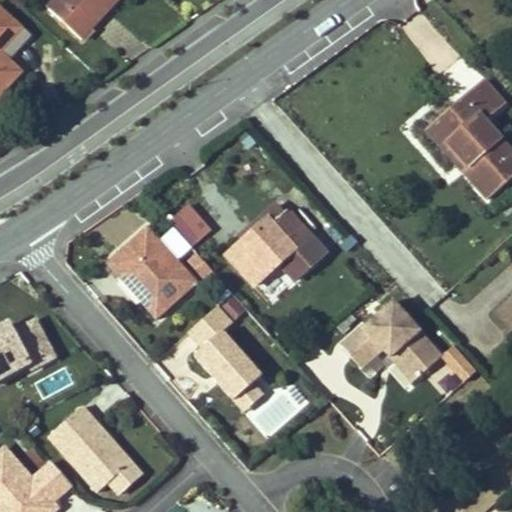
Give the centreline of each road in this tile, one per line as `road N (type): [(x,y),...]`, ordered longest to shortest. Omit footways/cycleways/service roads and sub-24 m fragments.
road 1 (tertiary): [(355,0),(30,230)]
road 2 (residential): [(0,188),(254,0)]
road 3 (residential): [(30,230),(205,447)]
road 4 (residential): [(375,511),(365,473),(325,450),(285,458),(243,488)]
